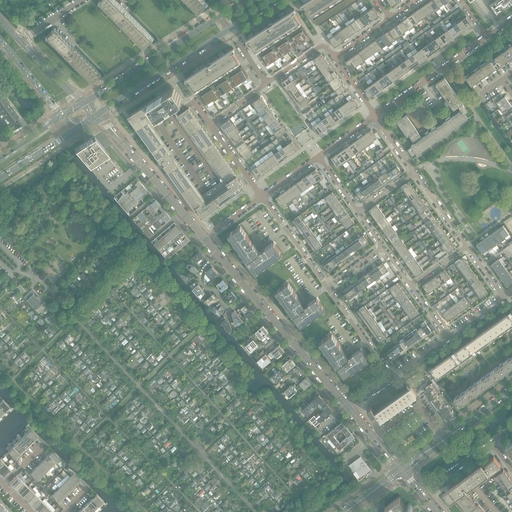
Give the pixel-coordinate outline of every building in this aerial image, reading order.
[(115,0),(100,0),(99,2),(144,48),(154,38),(115,0)] [(208,3),(204,0),(185,0),(198,13),(208,3)] [(310,16),(335,0),(308,0),(303,3),(302,4),(300,5),(302,7),(304,6),(310,16)] [(439,7),(433,0),(431,0),(429,2),(434,10),(439,7)] [(511,0),(468,0),(470,2),(471,1),(470,1),(471,0),(495,0),(493,2),(494,3),(494,4),(500,12),(511,3),(511,0)] [(434,10),(429,2),(424,5),(430,13),(434,10)] [(430,13),(424,5),(420,8),(426,16),(430,13)] [(379,15),(373,7),(368,10),(374,19),(379,15)] [(426,16),(420,8),(415,11),(421,19),(426,16)] [(258,50),(298,24),(300,22),(294,12),(296,11),(294,9),(292,10),(291,11),(286,14),(286,15),(280,19),(279,19),(274,22),(273,23),(267,27),(266,27),(261,31),(260,31),(254,35),(248,39),(247,39),(246,40),(247,42),(249,41),(255,51),(258,50)] [(374,19),(368,10),(364,14),(370,22),(374,19)] [(421,19),(415,11),(411,14),(417,23),(421,19)] [(370,22),(364,14),(359,17),(365,25),(370,22)] [(417,23),(411,14),(407,18),(412,26),(417,23)] [(365,25),(359,17),(355,20),(361,28),(365,25)] [(472,25),(466,17),(461,20),(467,28),(472,25)] [(412,26),(407,18),(402,21),(408,29),(412,26)] [(361,28),(355,20),(351,23),(356,31),(361,28)] [(467,28),(461,20),(457,23),(463,31),(467,28)] [(408,29),(402,21),(398,24),(404,32),(408,29)] [(356,31),(351,23),(346,26),(352,34),(356,31)] [(463,31),(457,23),(453,26),(458,34),(463,31)] [(404,32),(398,24),(393,27),(399,35),(404,32)] [(352,34),(346,26),(342,29),(348,37),(352,34)] [(458,34),(453,26),(448,29),(454,38),(458,34)] [(54,27),(53,28),(45,37),(90,83),(100,73),(54,27)] [(399,35),(393,27),(389,30),(395,38),(399,35)] [(310,38),(306,31),(305,29),(297,34),(303,43),(310,38)] [(348,37),(342,29),(337,32),(343,41),(348,37)] [(454,38),(448,29),(444,33),(450,41),(454,38)] [(395,38),(389,30),(385,33),(390,41),(395,38)] [(343,41),(337,32),(333,36),(339,44),(343,41)] [(390,41),(385,33),(380,36),(386,45),(390,41)] [(450,41),(444,33),(439,36),(445,44),(450,41)] [(303,43),(297,34),(290,39),(295,48),(303,43)] [(339,44),(333,36),(329,39),(334,47),(339,44)] [(386,45),(380,36),(376,40),(382,48),(386,45)] [(445,44),(439,36),(435,39),(441,47),(445,44)] [(295,48),(290,39),(282,44),(288,52),(295,48)] [(441,47),(435,39),(431,42),(436,50),(441,47)] [(382,48),(376,40),(371,43),(377,51),(382,48)] [(436,50),(431,42),(426,45),(432,53),(436,50)] [(377,51),(371,43),(367,46),(373,54),(377,51)] [(288,52),(282,44),(275,49),(280,57),(288,52)] [(432,53),(426,45),(422,48),(428,56),(432,53)] [(373,54),(367,46),(363,49),(368,57),(373,54)] [(237,63),(239,62),(233,52),(235,50),(233,48),(232,49),(231,50),(225,54),(219,58),(218,58),(213,61),(212,62),(206,66),(205,66),(200,70),(194,74),(193,74),(188,78),(187,78),(185,79),(186,82),(188,80),(195,90),(197,89),(237,63)] [(428,56),(422,48),(417,51),(423,60),(428,56)] [(280,57),(275,49),(267,53),(273,62),(280,57)] [(368,57),(363,49),(358,52),(364,60),(368,57)] [(511,57),(511,55),(507,49),(503,52),(510,61),(511,59),(511,58),(511,57)] [(423,60),(417,51),(413,55),(419,63),(423,60)] [(364,60),(358,52),(354,55),(360,63),(364,60)] [(510,61),(503,52),(499,55),(504,63),(506,61),(507,63),(510,61)] [(273,62),(267,53),(260,58),(261,60),(265,67),(273,62)] [(324,58),(321,53),(313,59),(316,63),(314,65),(324,58)] [(360,63),(354,55),(349,58),(355,67),(360,63)] [(419,63),(413,55),(409,58),(414,66),(419,63)] [(504,63),(499,55),(495,58),(502,67),(504,66),(503,64),(504,63)] [(327,62),(324,58),(314,65),(317,69),(327,62)] [(355,67),(349,58),(345,62),(351,70),(355,67)] [(414,66),(409,58),(404,61),(410,69),(414,66)] [(502,67),(495,58),(490,61),(493,64),(496,69),(498,67),(499,69),(502,67)] [(410,69),(404,61),(400,64),(406,72),(410,69)] [(496,69),(493,64),(490,61),(486,64),(493,73),(496,72),(494,70),(496,69)] [(322,72),(330,66),(327,62),(317,69),(318,69),(320,74),(322,72)] [(406,72),(400,64),(395,67),(401,75),(406,72)] [(493,73),(486,64),(482,66),(488,75),(490,73),(491,75),(493,73)] [(333,71),(330,66),(322,72),(325,77),(333,71)] [(488,75),(482,66),(478,69),(485,79),(487,78),(486,76),(488,75)] [(401,75),(395,67),(391,70),(397,78),(401,75)] [(485,79),(478,69),(474,72),(480,80),(481,79),(483,81),(485,79)] [(249,77),(245,70),(243,72),(242,70),(236,73),(238,75),(242,82),(249,77)] [(397,78),(391,70),(387,73),(392,82),(397,78)] [(337,75),(333,71),(325,77),(328,81),(337,75)] [(480,80),(474,72),(470,75),(477,85),(479,83),(478,82),(480,80)] [(238,75),(236,73),(231,77),(232,79),(230,80),(234,87),(242,82),(238,75)] [(392,82),(387,73),(382,76),(388,85),(392,82)] [(332,86),(340,80),(337,75),(328,81),(332,86)] [(477,85),(470,75),(465,79),(471,87),(473,85),(474,87),(477,85)] [(294,79),(292,80),(289,76),(281,82),(284,86),(294,79)] [(388,85),(382,76),(378,80),(384,88),(388,85)] [(444,77),(435,84),(436,85),(438,88),(440,91),(447,100),(444,102),(447,105),(449,104),(453,109),(453,110),(457,107),(458,106),(462,103),(444,77)] [(234,87),(230,80),(228,81),(227,79),(221,83),(223,85),(227,92),(234,87)] [(297,84),(296,83),(294,79),(284,86),(287,91),(297,84)] [(335,90),(343,84),(340,80),(332,86),(335,90)] [(384,88),(378,80),(373,83),(379,91),(384,88)] [(223,85),(221,83),(216,86),(217,88),(215,90),(219,96),(227,92),(223,85)] [(379,91),(373,83),(369,86),(375,94),(379,91)] [(295,85),(297,84),(287,91),(290,95),(298,89),(295,85)] [(346,89),(343,84),(335,90),(338,95),(346,89)] [(152,127),(181,105),(179,102),(182,100),(174,86),(171,89),(158,97),(129,116),(131,120),(139,131),(153,150),(162,162),(164,165),(195,209),(196,210),(201,218),(245,187),(239,180),(238,180),(236,177),(237,176),(188,108),(185,110),(181,113),(176,117),(221,181),(201,196),(174,158),(172,159),(170,156),(172,155),(152,127)] [(375,94),(369,86),(364,89),(370,97),(375,94)] [(219,96),(215,90),(213,91),(212,89),(206,92),(208,94),(212,101),(219,96)] [(302,94),(298,89),(290,95),(293,100),(302,94)] [(208,94),(206,92),(201,96),(202,98),(200,99),(205,106),(212,101),(208,94)] [(508,101),(505,97),(503,98),(499,94),(499,93),(491,99),(498,108),(508,101)] [(306,97),(305,98),(302,94),(293,100),(297,104),(306,97)] [(255,107),(263,101),(260,96),(252,102),(255,107)] [(309,101),(307,98),(306,97),(297,104),(300,108),(309,101)] [(358,106),(352,98),(348,101),(354,109),(358,106)] [(0,109),(8,103),(5,99),(0,103),(0,109)] [(255,107),(254,108),(257,112),(258,111),(267,105),(263,101),(255,107)] [(308,103),(310,102),(309,101),(300,108),(303,113),(311,107),(308,103)] [(354,109),(348,101),(343,104),(349,112),(354,109)] [(511,110),(509,107),(511,106),(508,101),(498,108),(503,114),(502,115),(502,116),(511,110)] [(12,108),(8,103),(0,109),(0,110),(3,114),(12,108)] [(406,115),(396,122),(397,123),(407,137),(409,136),(411,138),(414,143),(410,146),(411,146),(410,147),(407,149),(412,155),(415,153),(417,155),(462,122),(467,118),(463,113),(466,111),(467,111),(463,105),(462,103),(458,106),(459,108),(461,110),(459,111),(457,113),(451,117),(449,116),(445,118),(446,120),(436,128),(435,126),(431,129),(432,130),(424,136),(422,138),(420,135),(423,133),(421,130),(418,133),(416,130),(417,130),(416,130),(406,115)] [(349,112),(343,104),(339,107),(345,115),(349,112)] [(261,116),(270,110),(267,105),(258,111),(261,116)] [(306,117),(314,112),(311,107),(303,113),(306,117)] [(345,115),(339,107),(335,110),(341,119),(345,115)] [(15,112),(12,108),(3,114),(6,118),(15,112)] [(265,120),(273,114),(270,110),(261,116),(265,120)] [(341,119),(335,110),(330,113),(336,122),(341,119)] [(508,122),(511,119),(511,111),(511,110),(502,116),(503,117),(504,116),(508,122)] [(13,120),(18,116),(15,112),(6,118),(10,122),(13,120)] [(336,122),(330,113),(326,117),(332,125),(336,122)] [(265,120),(263,121),(266,126),(268,124),(276,119),(273,114),(265,120)] [(332,125),(326,117),(321,120),(327,128),(332,125)] [(232,124),(233,123),(230,118),(228,119),(220,125),(223,129),(223,130),(232,124)] [(271,129),(279,123),(276,119),(268,124),(271,129)] [(327,128),(321,120),(317,123),(323,131),(327,128)] [(12,132),(21,126),(18,122),(16,123),(14,121),(7,126),(12,132)] [(235,128),(236,127),(233,123),(232,124),(223,130),(227,134),(235,128)] [(278,131),(282,128),(279,123),(271,129),(274,134),(278,131)] [(323,131),(317,123),(312,126),(318,134),(323,131)] [(239,131),(236,127),(235,128),(227,134),(230,138),(238,133),(239,131)] [(277,138),(286,132),(282,128),(278,131),(274,134),(277,138)] [(377,138),(371,129),(366,133),(372,141),(377,138)] [(241,137),(238,133),(230,138),(233,143),(241,137)] [(366,133),(362,136),(369,146),(369,145),(368,144),(372,141),(366,133)] [(362,136),(357,139),(364,149),(369,146),(362,136)] [(92,149),(99,143),(94,137),(74,149),(75,149),(85,160),(95,152),(92,149)] [(236,147),(244,141),(241,137),(233,143),(236,147)] [(357,139),(353,142),(360,152),(364,149),(357,139)] [(239,152),(247,146),(244,141),(236,147),(239,152)] [(298,149),(292,141),(287,144),(293,152),(298,149)] [(353,142),(349,145),(356,155),(360,152),(353,142)] [(293,152),(287,144),(283,147),(289,156),(293,152)] [(252,149),(249,145),(247,146),(239,152),(240,153),(242,156),(251,150),(252,149)] [(349,145),(344,149),(351,158),(350,157),(354,154),(355,155),(356,155),(349,145)] [(289,156),(283,147),(278,150),(284,159),(289,156)] [(344,149),(340,152),(347,161),(351,158),(344,149)] [(246,161),(254,155),(251,150),(242,156),(246,161)] [(284,159),(278,150),(274,154),(280,162),(284,159)] [(340,152),(336,155),(342,165),(347,161),(340,152)] [(280,162),(274,154),(270,157),(276,165),(280,162)] [(336,155),(331,158),(338,168),(342,165),(336,155)] [(276,165),(270,157),(265,160),(271,168),(276,165)] [(271,168),(265,160),(261,163),(267,171),(271,168)] [(267,171),(261,163),(256,166),(262,174),(267,171)] [(402,173),(396,165),(391,168),(397,176),(402,173)] [(262,174),(256,166),(252,169),(258,178),(262,174)] [(397,176),(391,168),(387,171),(393,179),(397,176)] [(321,177),(316,169),(311,172),(317,181),(321,177)] [(393,179),(387,171),(383,174),(388,182),(393,179)] [(317,181),(311,172),(307,175),(312,184),(317,181)] [(388,182),(383,174),(378,177),(384,185),(388,182)] [(312,184),(307,175),(302,179),(308,187),(312,184)] [(384,185),(378,177),(374,180),(379,189),(384,185)] [(308,187),(302,179),(298,182),(304,190),(308,187)] [(144,187),(139,180),(133,189),(137,194),(144,187)] [(379,189),(374,180),(369,184),(375,192),(379,189)] [(304,190),(298,182),(293,185),(299,193),(304,190)] [(375,192),(369,184),(368,182),(363,185),(365,187),(371,195),(375,192)] [(403,191),(411,186),(408,182),(400,187),(403,191)] [(299,193),(293,185),(289,188),(295,196),(299,193)] [(406,196),(414,190),(411,186),(403,191),(406,196)] [(137,194),(133,189),(131,187),(125,195),(129,200),(137,194)] [(143,200),(148,192),(144,187),(137,194),(141,198),(143,200)] [(371,195),(365,187),(360,190),(366,198),(371,195)] [(295,196),(289,188),(285,191),(290,199),(295,196)] [(366,198),(360,190),(356,193),(362,201),(366,198)] [(409,200),(418,195),(414,190),(406,196),(409,200)] [(290,199),(285,191),(280,194),(286,203),(290,199)] [(327,202),(335,196),(332,192),(324,198),(327,202)] [(125,195),(124,194),(123,193),(117,202),(121,207),(129,200),(125,195)] [(136,205),(141,198),(137,194),(129,200),(133,205),(137,209),(138,208),(136,205)] [(286,203),(280,194),(276,198),(281,206),(286,203)] [(413,205),(421,199),(418,195),(409,200),(413,205)] [(330,206),(338,201),(335,196),(327,202),(330,206)] [(416,209),(424,204),(421,199),(413,205),(411,207),(414,211),(416,209)] [(127,214),(133,205),(129,200),(121,207),(127,214)] [(164,211),(155,200),(153,202),(158,208),(159,208),(163,212),(164,211)] [(333,211),(341,205),(338,201),(330,206),(333,211)] [(156,210),(151,204),(146,208),(152,214),(156,210)] [(371,214),(379,209),(376,204),(368,210),(371,214)] [(419,214),(427,208),(424,204),(416,209),(419,214)] [(337,215),(345,210),(341,205),(333,211),(337,215)] [(157,220),(152,214),(146,208),(150,214),(146,217),(152,225),(157,230),(162,226),(157,220)] [(422,218),(430,212),(427,208),(419,214),(422,218)] [(374,219),(382,213),(379,209),(371,214),(374,219)] [(160,215),(156,210),(152,214),(157,220),(162,217),(160,215)] [(340,220),(348,214),(345,210),(337,215),(340,220)] [(152,225),(146,217),(142,212),(137,215),(143,222),(148,228),(152,225)] [(425,223),(433,217),(430,212),(422,218),(425,223)] [(377,223),(385,217),(382,213),(374,219),(377,223)] [(343,224),(351,218),(348,214),(340,220),(343,224)] [(153,234),(148,228),(143,222),(137,215),(137,216),(141,221),(137,225),(148,238),(153,234)] [(295,225),(303,219),(300,215),(292,220),(295,225)] [(380,228),(389,222),(385,217),(377,223),(380,228)] [(428,227),(437,221),(433,217),(425,223),(423,224),(426,229),(428,227)] [(346,229),(354,223),(351,218),(343,224),(346,229)] [(298,229),(306,224),(303,219),(295,225),(298,229)] [(432,232),(440,226),(437,221),(428,227),(426,229),(430,233),(432,232)] [(384,232),(392,226),(389,222),(380,228),(384,232)] [(301,234),(309,228),(306,224),(298,229),(301,234)] [(184,234),(178,227),(176,225),(174,227),(171,225),(169,226),(172,229),(173,231),(185,245),(190,240),(187,237),(183,241),(181,237),(184,234)] [(240,225),(228,234),(247,261),(246,261),(255,273),(282,254),(273,242),(258,252),(253,244),(240,225)] [(387,237),(395,231),(392,226),(384,232),(387,237)] [(435,236),(443,230),(440,226),(432,232),(435,236)] [(509,234),(503,226),(498,229),(504,237),(509,234)] [(304,238),(313,232),(309,228),(301,234),(304,238)] [(173,231),(172,229),(169,231),(167,229),(165,230),(167,233),(181,248),(185,245),(173,231)] [(504,237),(498,229),(494,232),(499,240),(501,242),(505,239),(506,239),(504,237)] [(438,240),(446,235),(443,230),(435,236),(438,240)] [(308,243),(316,237),(318,235),(315,231),(313,233),(313,232),(304,238),(308,243)] [(390,241),(398,235),(395,231),(387,237),(390,241)] [(162,232),(161,234),(163,236),(176,252),(181,248),(167,233),(165,235),(162,232)] [(499,240),(494,232),(489,235),(495,243),(499,240)] [(369,243),(363,236),(363,235),(358,238),(364,246),(369,243)] [(393,246),(401,240),(398,235),(390,241),(393,246)] [(441,245),(449,239),(446,235),(438,240),(441,245)] [(495,243),(489,235),(485,238),(491,246),(490,246),(492,248),(497,245),(495,243)] [(176,252),(163,236),(160,239),(158,236),(156,238),(158,240),(172,256),(176,252)] [(311,247),(319,241),(321,239),(318,236),(316,237),(308,243),(311,247)] [(364,246),(358,238),(354,241),(360,249),(364,246)] [(491,246),(485,238),(481,242),(486,249),(490,246),(491,246)] [(444,249),(452,244),(449,239),(441,245),(444,249)] [(156,243),(153,240),(151,242),(167,260),(172,256),(158,240),(156,243)] [(396,250),(404,244),(401,240),(393,246),(396,250)] [(314,252),(322,246),(319,241),(311,247),(314,252)] [(360,249),(354,241),(349,244),(355,253),(360,249)] [(486,249),(481,242),(476,245),(482,253),(486,249)] [(355,253),(349,244),(345,248),(351,256),(355,253)] [(399,254),(408,249),(404,244),(396,250),(399,254)] [(447,254),(455,249),(456,248),(452,244),(444,249),(447,254)] [(351,256),(345,248),(344,248),(343,246),(339,249),(341,251),(340,251),(346,259),(351,256)] [(346,259),(340,251),(339,249),(335,252),(336,254),(342,262),(346,259)] [(403,259),(411,253),(408,249),(399,254),(403,259)] [(207,260),(199,251),(191,258),(197,262),(201,259),(204,263),(207,260)] [(342,262),(336,254),(335,252),(330,255),(337,265),(342,262)] [(406,263),(414,258),(411,253),(403,259),(406,263)] [(337,265),(330,255),(326,258),(326,259),(333,268),(337,265)] [(455,269),(457,267),(465,261),(462,257),(452,264),(455,269)] [(409,268),(417,262),(414,258),(406,263),(409,268)] [(333,268),(326,259),(322,262),(323,264),(328,272),(333,268)] [(494,269),(502,264),(499,259),(491,265),(494,269)] [(460,272),(468,266),(465,261),(457,267),(460,272)] [(388,270),(382,262),(378,265),(384,274),(388,270)] [(412,272),(420,266),(417,262),(409,268),(412,272)] [(197,268),(195,267),(194,266),(192,265),(190,264),(187,264),(186,265),(188,268),(189,269),(191,270),(192,271),(193,271),(194,272),(198,272),(198,271),(197,268)] [(497,274),(505,268),(502,264),(494,269),(497,274)] [(218,273),(211,265),(209,267),(210,268),(206,271),(212,278),(218,273)] [(384,274),(378,265),(373,269),(379,277),(384,274)] [(415,277),(424,271),(420,266),(412,272),(415,277)] [(463,276),(471,270),(468,266),(460,272),(463,276)] [(508,272),(505,268),(497,274),(500,278),(508,273),(508,272)] [(379,277),(373,269),(369,272),(375,280),(376,282),(380,279),(379,277)] [(450,278),(444,270),(440,273),(445,281),(450,278)] [(467,280),(475,275),(471,270),(463,276),(467,280)] [(187,284),(192,277),(176,271),(187,284)] [(511,277),(511,276),(511,273),(510,271),(508,272),(508,273),(500,278),(504,283),(511,277)] [(375,280),(369,272),(364,275),(370,283),(375,280)] [(445,281),(440,273),(435,276),(441,284),(445,281)] [(370,283),(364,275),(360,278),(366,286),(370,283)] [(470,285),(478,279),(475,275),(467,280),(470,285)] [(441,284),(435,276),(431,279),(436,287),(441,284)] [(366,286),(360,278),(356,281),(361,289),(366,286)] [(228,286),(223,279),(216,284),(222,291),(226,288),(227,287),(228,287),(228,286)] [(436,287),(431,279),(426,282),(432,291),(436,287)] [(473,289),(481,284),(478,279),(470,285),(473,289)] [(361,289),(356,281),(351,284),(357,293),(361,289)] [(287,282),(275,291),(293,315),(292,315),(300,327),(325,310),(316,298),(303,307),(296,297),(298,296),(287,282)] [(392,293),(400,287),(397,282),(388,288),(392,293)] [(432,291),(426,282),(422,286),(428,294),(432,291)] [(19,293),(24,288),(19,284),(15,288),(19,293)] [(204,293),(205,292),(203,291),(198,284),(195,287),(192,290),(200,299),(202,301),(206,294),(204,293)] [(357,293),(351,284),(347,288),(354,298),(358,294),(357,293)] [(476,294),(484,288),(481,284),(473,289),(476,294)] [(395,297),(403,291),(400,287),(392,293),(395,297)] [(354,298),(347,288),(342,291),(349,301),(354,298)] [(479,298),(487,293),(484,288),(476,294),(479,298)] [(42,304),(36,298),(38,296),(32,289),(24,298),(26,300),(27,300),(29,302),(31,304),(31,305),(33,307),(34,307),(36,309),(35,309),(39,313),(47,305),(44,302),(42,304)] [(237,298),(231,291),(231,292),(229,292),(228,293),(229,294),(226,297),(229,299),(229,300),(229,301),(230,301),(231,301),(232,301),(233,301),(237,298)] [(398,301),(406,296),(403,291),(395,297),(398,301)] [(219,300),(213,294),(212,294),(210,293),(208,296),(209,297),(205,300),(209,305),(213,302),(214,303),(219,300)] [(401,306),(409,300),(406,296),(398,301),(401,306)] [(470,305),(464,297),(459,300),(465,309),(470,305)] [(404,310),(412,305),(409,300),(401,306),(404,310)] [(465,309),(459,300),(455,304),(461,312),(465,309)] [(461,312),(455,304),(450,307),(456,315),(461,312)] [(253,314),(245,305),(241,308),(249,318),(253,314)] [(360,315),(368,310),(365,305),(356,311),(360,315)] [(408,315),(416,309),(412,305),(404,310),(408,315)] [(220,316),(225,309),(220,306),(218,309),(216,307),(214,306),(213,307),(211,309),(220,316)] [(456,315),(450,307),(446,310),(452,318),(456,315)] [(363,320),(373,313),(370,309),(368,310),(360,315),(363,320)] [(411,319),(419,314),(416,309),(408,315),(411,319)] [(472,354),(496,336),(504,331),(507,335),(511,330),(511,312),(510,310),(507,312),(504,314),(502,316),(499,318),(497,320),(494,321),(491,324),(488,325),(486,328),(483,329),(480,331),(477,333),(475,335),(472,337),(470,339),(467,341),(464,343),(461,345),(459,347),(456,348),(454,351),(453,351),(451,353),(448,354),(445,356),(442,358),(440,360),(437,362),(435,364),(432,366),(431,365),(428,367),(429,370),(430,369),(437,379),(453,367),(456,371),(475,357),(472,354)] [(452,318),(446,310),(441,313),(442,314),(447,321),(452,318)] [(243,322),(237,314),(234,311),(231,313),(235,324),(240,322),(241,324),(243,322)] [(366,324),(374,319),(376,317),(373,313),(363,320),(366,324)] [(231,329),(230,323),(224,317),(223,318),(222,317),(219,321),(220,322),(228,332),(231,329)] [(369,329),(377,323),(374,319),(366,324),(369,329)] [(372,333),(380,327),(377,323),(369,329),(372,333)] [(432,332),(427,324),(426,324),(422,327),(428,335),(432,332)] [(260,339),(268,332),(263,326),(255,332),(260,339)] [(375,338),(384,332),(380,327),(372,333),(375,338)] [(428,335),(422,327),(417,330),(423,338),(428,335)] [(423,338),(417,330),(416,329),(412,332),(419,342),(423,338)] [(379,342),(387,336),(384,332),(375,338),(379,342)] [(419,342),(412,332),(407,335),(408,337),(414,345),(419,342)] [(331,333),(319,342),(336,366),(344,378),(368,361),(360,349),(347,358),(340,349),(341,348),(331,333)] [(414,345),(408,337),(404,340),(410,348),(414,345)] [(256,346),(257,344),(253,339),(245,346),(251,352),(257,347),(256,346)] [(410,348),(404,340),(403,340),(402,339),(399,341),(400,343),(399,343),(405,351),(410,348)] [(193,340),(189,344),(192,348),(197,343),(193,340)] [(405,351),(399,343),(395,346),(401,354),(405,351)] [(277,358),(284,351),(279,345),(271,352),(277,358)] [(401,354),(395,346),(391,349),(396,357),(401,354)] [(396,357),(391,349),(386,353),(392,361),(396,357)] [(261,356),(265,352),(263,350),(255,357),(257,359),(261,356)] [(71,352),(67,355),(71,360),(75,356),(71,352)] [(263,366),(270,360),(265,354),(258,360),(263,366)] [(287,371),(295,364),(290,358),(282,364),(287,371)] [(511,369),(505,361),(492,371),(498,379),(511,369)] [(276,382),(284,376),(279,370),(271,376),(276,382)] [(498,379),(492,371),(479,380),(485,388),(498,379)] [(304,390),(312,383),(306,377),(305,378),(303,376),(302,377),(304,379),(299,384),(304,390)] [(418,394),(407,379),(402,383),(412,397),(417,394),(418,394)] [(98,380),(93,384),(97,388),(102,384),(98,380)] [(485,388),(479,380),(466,390),(472,398),(485,388)] [(441,394),(437,389),(432,381),(422,389),(423,388),(432,400),(441,394)] [(412,397),(402,383),(398,386),(408,400),(412,397)] [(289,397),(297,391),(292,385),(284,391),(284,392),(284,391),(289,397)] [(408,400),(398,386),(394,389),(404,403),(408,400)] [(404,403),(394,389),(390,392),(400,406),(404,403)] [(472,398),(466,390),(453,399),(459,407),(472,398)] [(400,406),(390,392),(386,395),(396,409),(400,406)] [(448,403),(443,397),(441,394),(432,400),(439,410),(448,403)] [(325,402),(319,395),(314,399),(318,404),(320,406),(325,402)] [(396,409),(386,395),(378,400),(388,414),(396,409)] [(10,407),(2,399),(0,401),(0,406),(5,411),(10,407)] [(310,410),(318,404),(314,399),(306,406),(310,410)] [(388,414),(378,400),(374,403),(384,417),(388,414)] [(384,417),(374,403),(370,406),(367,408),(372,415),(375,413),(380,420),(384,417)] [(456,414),(453,410),(448,403),(439,410),(447,420),(456,414)] [(333,411),(326,404),(321,408),(324,411),(328,415),(333,411)] [(312,412),(310,410),(306,406),(301,410),(307,417),(312,412)] [(320,422),(328,415),(324,411),(316,417),(320,422)] [(320,422),(316,417),(314,415),(309,419),(315,426),(320,422)] [(209,426),(213,430),(218,426),(214,422),(209,426)] [(338,431),(341,429),(345,426),(342,422),(335,428),(338,431)] [(351,433),(345,426),(341,429),(347,436),(351,433)] [(38,436),(31,428),(26,433),(34,440),(38,436)] [(329,439),(333,436),(336,433),(333,429),(326,435),(328,437),(325,439),(327,441),(329,439)] [(34,440),(26,433),(22,438),(29,445),(34,440)] [(347,444),(355,437),(351,433),(347,436),(343,439),(347,444)] [(339,443),(333,436),(329,439),(336,446),(339,443)] [(29,445),(22,438),(17,442),(24,449),(29,445)] [(339,450),(347,444),(343,439),(339,443),(336,446),(339,450)] [(24,449),(17,442),(13,447),(20,454),(24,449)] [(169,449),(173,454),(177,450),(173,445),(169,449)] [(20,454),(13,447),(8,451),(12,455),(15,459),(20,454)] [(61,460),(52,451),(48,455),(55,463),(57,464),(61,460)] [(55,463),(48,455),(44,459),(52,466),(55,463)] [(469,488),(500,465),(494,456),(493,456),(447,490),(455,499),(465,491),(468,489),(469,488)] [(370,470),(360,457),(350,464),(360,477),(370,470)] [(52,466),(44,459),(41,462),(48,470),(52,466)] [(48,470),(41,462),(37,466),(45,473),(48,470)] [(4,478),(12,470),(8,466),(0,474),(4,478)] [(45,473),(37,466),(34,469),(41,477),(45,473)] [(196,468),(191,472),(195,477),(200,472),(196,468)] [(41,477),(34,469),(30,473),(37,481),(41,477)] [(497,480),(506,474),(503,469),(497,473),(494,476),(497,480)] [(125,471),(122,474),(127,479),(130,475),(125,471)] [(81,480),(73,473),(70,477),(77,484),(81,480)] [(13,486),(20,479),(22,478),(18,474),(9,483),(13,486)] [(500,485),(509,478),(506,474),(497,480),(500,485)] [(77,484),(70,477),(66,480),(73,488),(77,484)] [(503,489),(511,482),(511,481),(509,478),(500,485),(503,489)] [(17,490),(24,483),(20,479),(13,486),(17,490)] [(73,488),(66,480),(62,484),(70,491),(73,488)] [(506,493),(511,489),(511,482),(503,489),(506,493)] [(20,494),(28,486),(24,483),(17,490),(20,494)] [(70,491),(62,484),(59,487),(66,495),(70,491)] [(24,497),(32,489),(29,485),(28,486),(20,494),(24,497)] [(192,489),(195,494),(200,490),(197,485),(192,489)] [(66,495),(59,487),(59,488),(57,486),(54,490),(55,491),(62,498),(66,495)] [(27,501),(35,493),(36,492),(32,489),(24,497),(27,501)] [(62,498),(55,491),(51,495),(59,502),(62,498)] [(458,504),(468,495),(465,491),(455,499),(458,504)] [(31,504),(38,497),(35,493),(27,501),(31,504)] [(104,501),(96,494),(92,499),(99,506),(104,501)] [(462,508),(472,499),(468,495),(458,504),(462,508)] [(34,508),(42,501),(38,497),(31,504),(34,508)] [(412,507),(410,504),(408,503),(405,505),(399,497),(384,507),(387,511),(410,511),(409,511),(412,509),(412,508),(413,508),(412,507)] [(99,506),(92,499),(87,503),(94,511),(99,506)] [(465,511),(476,503),(472,499),(462,508),(465,511)] [(272,504),(276,509),(281,505),(277,500),(272,504)] [(38,511),(46,504),(42,501),(34,508),(38,511)] [(92,511),(94,511),(87,503),(83,508),(86,511),(92,511)] [(481,511),(483,511),(476,503),(465,511),(481,511)]
